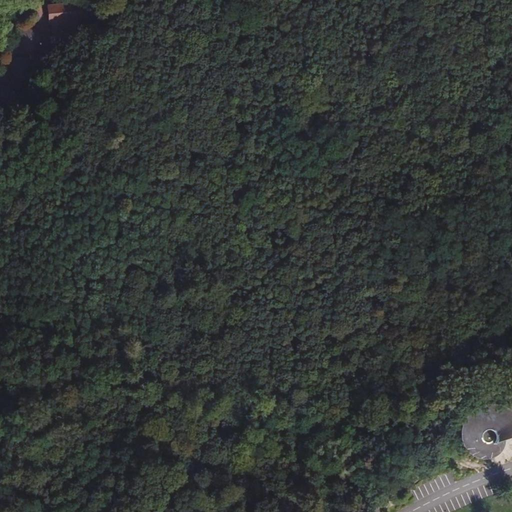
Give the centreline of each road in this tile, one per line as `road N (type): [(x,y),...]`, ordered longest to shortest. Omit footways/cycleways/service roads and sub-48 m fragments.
road 1 (unknown): [(58,326),(76,358),(161,416),(270,438),(335,424),(379,321),(444,209),(498,34),(511,14)]
road 2 (unknown): [(154,0),(177,72),(189,154),(165,214),(72,309),(24,381),(65,461),(80,511)]
road 3 (unknown): [(153,511),(178,490),(335,424),(511,388)]
